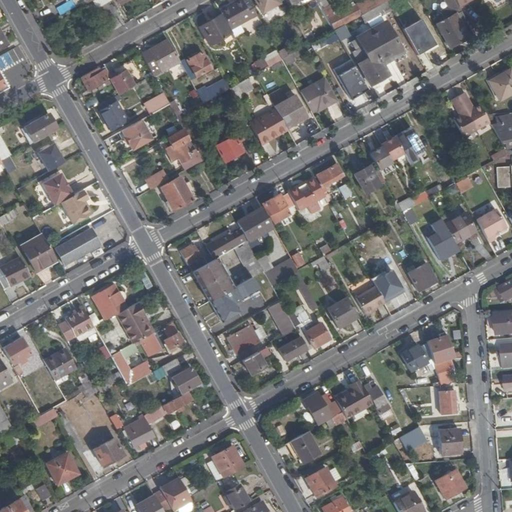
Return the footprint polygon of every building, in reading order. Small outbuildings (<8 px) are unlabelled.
[(91,18),(99,14),(103,12),(113,30),(123,24),(111,2),(110,0),(96,0),(84,7),(91,18)] [(228,27),(238,21),(250,15),(254,13),(247,0),(232,0),(218,9),(228,27)] [(277,3),(274,0),(254,0),(261,12),(277,3)] [(324,0),(315,0),(333,30),(359,16),(354,7),(352,3),(332,13),(324,0)] [(371,0),(367,0),(354,7),(359,16),(375,7),(371,0)] [(439,24),(436,25),(448,46),(466,36),(458,22),(462,20),(450,0),(444,0),(445,0),(449,9),(442,12),(443,14),(435,18),(439,24)] [(364,24),(389,9),(385,1),(375,7),(359,16),(364,24)] [(99,14),(109,32),(113,30),(103,12),(99,14)] [(199,27),(209,45),(229,33),(219,15),(199,27)] [(254,23),(250,15),(238,21),(241,27),(243,29),(254,23)] [(238,21),(228,27),(231,32),(241,27),(238,21)] [(384,23),(368,32),(384,60),(400,51),(384,23)] [(349,38),(351,41),(365,34),(363,30),(349,38)] [(380,62),(384,60),(368,32),(365,34),(351,41),(350,42),(354,50),(351,52),(370,86),(388,75),(380,62)] [(333,46),(329,38),(318,44),(322,52),(333,46)] [(158,50),(169,43),(167,40),(156,46),(158,50)] [(156,46),(141,54),(152,75),(178,61),(169,43),(158,50),(156,46)] [(127,74),(134,86),(152,75),(141,54),(136,46),(124,53),(134,70),(127,74)] [(289,46),(277,53),(281,60),(289,55),(293,53),(289,46)] [(15,56),(17,55),(13,49),(0,55),(0,70),(17,62),(15,56)] [(289,55),(291,58),(302,52),(300,49),(293,53),(289,55)] [(210,69),(199,51),(185,59),(195,78),(210,69)] [(252,66),(256,73),(281,60),(277,53),(277,52),(252,66)] [(292,60),(291,58),(289,55),(281,60),(284,65),(292,60)] [(195,78),(185,59),(179,62),(189,81),(195,78)] [(100,70),(98,68),(80,78),(87,91),(98,85),(110,78),(104,67),(100,70)] [(511,92),(511,74),(509,69),(488,81),(499,100),(511,92)] [(112,81),(110,78),(98,85),(99,88),(112,81)] [(253,88),(247,78),(228,89),(235,101),(243,97),(241,94),(253,88)] [(203,87),(195,91),(202,104),(228,89),(223,79),(205,89),(203,87)] [(322,79),(298,92),(311,114),(334,101),(322,79)] [(460,84),(452,88),(455,95),(463,91),(460,84)] [(143,105),(149,115),(162,107),(164,106),(168,103),(163,94),(143,105)] [(457,116),(451,120),(461,138),(474,130),(487,123),(483,114),(478,105),(471,108),(463,94),(456,98),(450,101),(457,116)] [(267,106),(271,104),(266,95),(262,96),(267,106)] [(293,95),(272,107),(273,108),(283,126),(294,121),(295,123),(306,117),(293,95)] [(112,98),(96,107),(99,111),(114,102),(112,98)] [(181,113),(174,100),(168,103),(174,114),(175,116),(181,113)] [(125,121),(114,102),(99,111),(109,130),(125,121)] [(273,108),(247,123),(257,141),(276,131),(277,133),(285,129),(283,126),(273,108)] [(22,128),(30,143),(56,128),(47,113),(22,128)] [(497,131),(493,132),(497,140),(501,139),(501,142),(503,141),(505,149),(511,147),(511,131),(509,116),(495,118),(497,131)] [(140,120),(120,131),(131,150),(150,139),(140,120)] [(410,127),(393,137),(403,153),(409,164),(426,154),(410,127)] [(183,129),(167,138),(171,146),(169,147),(176,160),(178,158),(185,170),(200,161),(183,129)] [(259,143),(277,133),(276,131),(257,141),(259,143)] [(233,134),(214,146),(224,163),(242,152),(237,143),(243,140),(239,133),(234,136),(233,134)] [(382,146),(390,160),(403,153),(393,137),(380,144),(382,146)] [(0,160),(9,155),(0,139),(0,160)] [(248,155),(256,150),(249,139),(242,143),(248,155)] [(37,153),(46,168),(48,172),(63,163),(53,144),(37,153)] [(390,160),(382,146),(368,154),(377,171),(391,163),(390,160)] [(6,157),(0,160),(0,164),(6,174),(13,170),(6,157)] [(341,172),(336,163),(315,175),(320,184),(341,172)] [(511,165),(497,167),(498,186),(511,185),(511,165)] [(379,185),(368,166),(353,175),(364,194),(379,185)] [(151,190),(167,181),(162,172),(145,181),(151,190)] [(59,174),(40,184),(53,206),(59,203),(71,196),(59,174)] [(436,183),(437,185),(440,190),(453,183),(449,176),(436,183)] [(179,177),(160,188),(173,211),(192,200),(188,194),(193,191),(188,182),(183,185),(179,177)] [(295,186),(286,191),(287,194),(293,204),(295,208),(303,203),(309,213),(318,207),(314,199),(322,194),(313,177),(304,182),(306,185),(297,190),(295,186)] [(461,193),(472,187),(467,177),(456,183),(461,193)] [(306,185),(304,182),(295,186),(297,190),(306,185)] [(345,184),(339,187),(344,198),(350,195),(345,184)] [(437,185),(424,192),(427,197),(440,190),(437,185)] [(71,225),(88,216),(89,213),(86,207),(85,206),(82,205),(80,202),(86,199),(81,190),(71,196),(59,203),(71,225)] [(424,192),(411,199),(415,205),(423,200),(427,197),(424,192)] [(286,208),(293,204),(287,194),(280,198),(279,195),(263,203),(270,216),(276,213),(280,219),(289,214),(286,208)] [(410,197),(396,204),(401,212),(411,207),(415,205),(411,199),(410,197)] [(266,230),(272,227),(261,208),(256,211),(266,230)] [(474,220),(487,242),(494,239),(492,234),(504,228),(493,209),(474,220)] [(15,217),(11,210),(0,216),(0,224),(0,225),(15,217)] [(247,240),(266,230),(256,211),(237,222),(247,240)] [(280,219),(276,213),(270,216),(274,222),(280,219)] [(464,213),(443,225),(453,243),(474,231),(464,213)] [(72,237),(70,234),(51,245),(63,266),(100,245),(90,227),(72,237)] [(213,242),(205,247),(209,253),(212,260),(216,258),(232,248),(245,241),(239,229),(229,234),(228,231),(212,240),(213,242)] [(20,247),(33,270),(45,263),(44,261),(52,256),(47,247),(40,235),(20,247)] [(494,255),(502,251),(497,240),(489,243),(494,255)] [(232,248),(249,278),(256,274),(262,271),(256,260),(245,241),(232,248)] [(189,265),(192,271),(193,270),(212,260),(209,253),(200,258),(192,244),(179,251),(187,266),(189,265)] [(326,244),(318,248),(323,257),(330,252),(326,244)] [(304,263),(298,252),(291,256),(297,267),(304,263)] [(264,255),(256,260),(262,271),(264,274),(271,286),(275,284),(291,275),(297,272),(290,260),(273,270),(264,255)] [(34,273),(55,261),(52,256),(44,261),(45,263),(33,270),(34,273)] [(18,257),(0,267),(0,285),(2,289),(28,275),(18,257)] [(321,271),(329,267),(323,257),(316,261),(321,271)] [(193,270),(210,300),(234,287),(223,268),(222,269),(216,258),(212,260),(193,270)] [(434,281),(425,263),(407,273),(417,291),(434,281)] [(190,272),(206,302),(210,300),(193,270),(192,271),(190,272)] [(265,290),(271,286),(264,274),(262,271),(256,274),(249,278),(239,284),(241,289),(236,292),(241,301),(240,302),(246,312),(265,301),(257,286),(260,285),(257,280),(259,279),(265,290)] [(310,310),(316,307),(297,272),(291,275),(310,310)] [(384,304),(385,306),(392,302),(391,298),(403,292),(392,273),(373,284),(374,286),(384,304)] [(511,280),(498,288),(505,301),(511,298),(511,300),(511,280)] [(281,296),(275,284),(271,286),(278,298),(281,296)] [(114,315),(127,308),(114,285),(92,297),(104,320),(114,315)] [(265,290),(273,304),(279,300),(278,298),(271,286),(265,290)] [(374,286),(354,297),(365,316),(376,310),(375,309),(384,304),(374,286)] [(501,304),(505,301),(498,288),(494,290),(501,304)] [(337,329),(357,317),(346,298),(326,309),(337,329)] [(283,335),(295,328),(288,316),(279,300),(273,304),(268,307),(283,335)] [(114,315),(131,345),(139,340),(152,333),(152,332),(136,302),(127,308),(114,315)] [(65,320),(74,336),(92,326),(87,318),(81,306),(74,310),(75,312),(71,314),(64,318),(65,320)] [(294,313),(288,316),(295,328),(296,330),(299,337),(306,349),(307,350),(328,338),(320,323),(314,327),(304,310),(295,315),(294,313)] [(511,313),(496,315),(497,334),(511,333),(511,313)] [(93,315),(87,318),(92,326),(92,327),(98,324),(93,315)] [(66,340),(74,336),(65,320),(58,325),(66,340)] [(161,328),(167,337),(162,340),(167,349),(181,341),(171,323),(161,328)] [(259,341),(250,325),(226,338),(235,355),(259,341)] [(263,327),(255,329),(259,339),(266,337),(263,327)] [(439,332),(424,337),(440,386),(449,385),(447,378),(439,355),(446,352),(439,332)] [(160,348),(152,333),(139,340),(148,356),(160,348)] [(20,337),(3,348),(11,364),(17,361),(18,362),(30,355),(20,337)] [(284,361),(306,349),(299,337),(278,349),(284,361)] [(416,344),(407,349),(408,352),(401,356),(409,371),(425,362),(416,344)] [(511,345),(502,346),(502,352),(503,357),(504,369),(511,368),(511,345)] [(64,349),(43,360),(53,379),(74,368),(64,349)] [(135,381),(119,351),(110,357),(118,372),(121,376),(126,386),(135,381)] [(264,366),(257,352),(242,361),(249,375),(264,366)] [(106,369),(109,376),(111,375),(118,372),(110,357),(104,359),(109,368),(106,369)] [(179,367),(174,359),(153,371),(158,379),(179,367)] [(0,361),(0,388),(12,382),(0,361)] [(198,383),(190,367),(171,378),(179,393),(198,383)] [(107,384),(121,376),(118,372),(111,375),(109,376),(92,386),(96,392),(97,395),(110,388),(107,384)] [(77,387),(80,393),(83,392),(92,386),(85,373),(77,377),(81,384),(77,387)] [(453,376),(447,378),(449,385),(454,384),(456,384),(453,376)] [(364,407),(371,404),(359,381),(349,387),(351,390),(334,399),(335,400),(341,412),(345,418),(364,407)] [(368,382),(363,385),(379,413),(392,406),(389,401),(386,403),(376,385),(371,387),(368,382)] [(455,405),(454,384),(449,385),(440,386),(438,386),(440,413),(458,412),(457,405),(455,405)] [(96,392),(92,386),(83,392),(86,398),(96,392)] [(405,389),(407,414),(426,412),(425,407),(430,407),(431,409),(431,415),(440,415),(437,386),(405,389)] [(190,400),(186,392),(161,406),(166,414),(190,400)] [(329,417),(330,418),(341,412),(335,400),(329,403),(325,396),(319,399),(315,392),(303,399),(316,424),(329,417)] [(85,451),(59,405),(53,409),(57,416),(78,455),(85,451)] [(13,430),(0,406),(0,432),(2,437),(13,430)] [(147,424),(166,414),(161,406),(143,416),(147,424)] [(36,428),(57,416),(53,409),(39,416),(32,420),(36,428)] [(330,418),(334,424),(345,418),(341,412),(330,418)] [(114,414),(109,417),(116,428),(121,425),(114,414)] [(132,448),(154,436),(147,424),(143,416),(142,414),(139,416),(140,419),(122,428),(132,448)] [(334,424),(330,418),(324,421),(328,427),(334,424)] [(416,423),(390,437),(392,441),(418,427),(416,423)] [(279,437),(287,433),(282,424),(274,428),(279,437)] [(457,429),(438,431),(440,455),(459,453),(457,429)] [(19,440),(13,430),(2,437),(0,437),(0,442),(3,449),(19,440)] [(416,430),(400,439),(404,448),(421,439),(416,430)] [(319,453),(307,431),(289,440),(298,455),(302,463),(319,453)] [(123,454),(114,437),(91,449),(101,466),(123,454)] [(293,458),(298,455),(289,440),(285,443),(293,458)] [(352,452),(361,447),(358,441),(349,446),(352,452)] [(217,468),(222,477),(243,466),(231,444),(210,456),(211,459),(206,461),(212,472),(217,468)] [(385,452),(382,447),(366,456),(369,461),(385,452)] [(77,473),(66,452),(45,464),(56,485),(77,473)] [(419,477),(412,465),(406,465),(414,480),(419,477)] [(339,477),(334,468),(327,471),(324,467),(304,478),(314,496),(334,485),(332,482),(339,477)] [(464,487),(454,470),(434,481),(444,499),(464,487)] [(369,487),(363,477),(357,481),(363,490),(369,487)] [(166,484),(159,488),(161,490),(170,507),(171,509),(190,499),(188,496),(178,478),(171,482),(173,486),(169,489),(166,484)] [(224,492),(233,509),(248,501),(239,484),(224,492)] [(36,490),(46,509),(55,504),(44,485),(36,490)] [(153,495),(162,511),(170,507),(161,490),(153,495)] [(413,492),(393,503),(393,504),(397,511),(420,511),(423,510),(413,492)] [(32,511),(23,495),(0,507),(0,511),(32,511)] [(349,511),(341,497),(321,508),(323,511),(349,511)] [(241,511),(266,511),(261,501),(241,511)] [(397,511),(393,504),(393,503),(386,508),(388,511),(397,511)]
